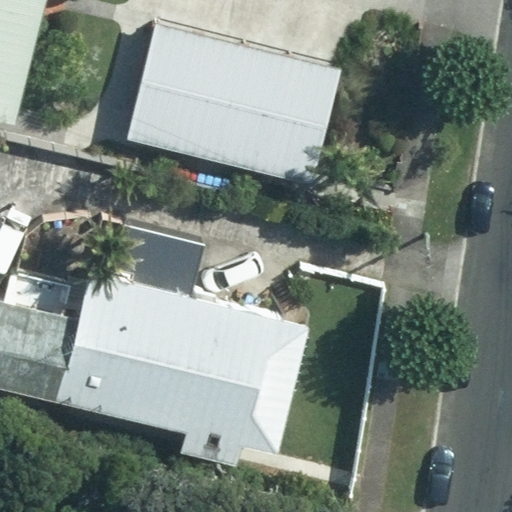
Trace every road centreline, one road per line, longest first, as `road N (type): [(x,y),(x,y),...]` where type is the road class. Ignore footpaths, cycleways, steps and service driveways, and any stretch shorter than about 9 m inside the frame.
road 1 (unknown): [(0,147),(511,283)]
road 2 (residential): [(511,365),(489,511)]
